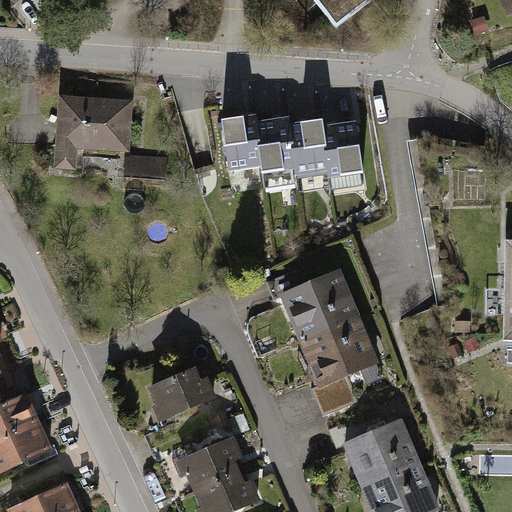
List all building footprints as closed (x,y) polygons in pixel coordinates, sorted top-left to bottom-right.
[(313,0),(337,29),(372,0),(313,0)] [(130,104),(62,99),(59,145),(127,149),(130,104)] [(255,118),(222,123),(229,171),(262,167),(256,124),(255,118)] [(288,119),(256,124),(262,167),(263,173),(295,169),(289,126),(288,119)] [(322,122),(289,126),(295,169),(296,176),(329,171),(323,129),(322,122)] [(356,124),(323,129),(329,171),(330,178),(363,173),(356,124)] [(166,161),(127,158),(125,173),(165,176),(166,161)] [(291,294),(309,338),(357,318),(338,274),(309,286),(301,268),(272,281),(279,299),(291,294)] [(511,313),(508,314),(508,315),(504,315),(503,341),(508,341),(508,363),(511,363),(511,313)] [(316,387),(324,405),(354,393),(346,374),(361,368),(368,385),(382,379),(357,318),(309,338),(328,382),(316,387)] [(193,370),(153,388),(161,406),(167,404),(172,416),(213,399),(206,380),(199,383),(193,370)] [(0,377),(0,407),(11,402),(0,377)] [(11,402),(0,407),(0,439),(37,423),(25,396),(11,402)] [(353,441),(372,485),(419,466),(400,422),(371,434),(363,415),(333,428),(341,447),(353,441)] [(37,423),(0,439),(0,473),(50,451),(37,423)] [(232,461),(239,458),(231,439),(190,457),(188,453),(173,459),(181,478),(189,474),(197,491),(237,473),(232,461)] [(431,511),(437,510),(419,466),(372,485),(382,511),(431,511)] [(237,473),(197,491),(204,509),(210,506),(212,511),(231,511),(257,501),(249,483),(243,486),(237,473)] [(77,511),(65,485),(10,510),(11,511),(77,511)]
